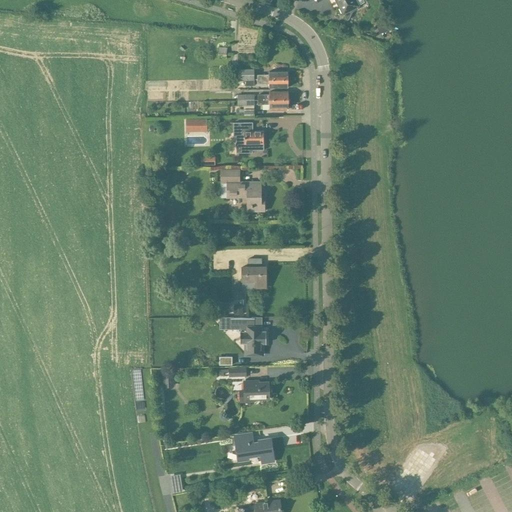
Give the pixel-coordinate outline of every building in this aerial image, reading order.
[(336,0),(344,13),(345,13),(348,19),(349,19),(352,12),(358,9),(357,8),(360,6),(356,0),(336,0)] [(376,21),(379,33),(385,32),(382,20),(376,21)] [(245,80),(254,80),(254,69),(237,69),(230,69),(230,80),(237,80),(245,80)] [(257,75),(257,80),(288,80),(288,71),(269,72),(269,74),(257,75)] [(257,94),(257,100),(288,99),(288,91),(269,92),(269,94),(257,94)] [(255,115),(254,94),(244,94),(244,105),(243,105),(244,110),(239,110),(239,116),(255,115)] [(288,99),(257,100),(257,105),(269,105),(269,110),(286,110),(286,107),(288,107),(288,99)] [(206,130),(206,119),(196,119),(196,130),(206,130)] [(264,131),(253,132),(252,122),(233,123),(233,136),(238,136),(238,151),(264,150),(264,131)] [(260,182),(240,182),(240,169),(220,169),(220,184),(227,184),(227,197),(247,197),(248,211),(264,210),(264,196),(260,196),(260,182)] [(242,280),(244,280),(244,291),(255,291),(255,287),(265,287),(265,266),(261,266),(261,258),(248,258),(248,266),(242,266),(242,280)] [(219,315),(227,314),(226,306),(218,307),(219,315)] [(242,306),(234,306),(235,314),(243,314),(242,306)] [(231,318),(231,326),(241,326),(241,331),(240,331),(240,344),(250,344),(250,354),(262,354),(262,346),(262,343),(266,344),(266,331),(259,331),(259,327),(252,327),(252,318),(231,318)] [(228,367),(229,377),(247,376),(246,367),(228,367)] [(163,387),(166,387),(174,387),(173,371),(165,371),(163,371),(163,387)] [(253,380),(245,381),(245,389),(239,390),(239,393),(239,394),(238,396),(239,398),(240,400),(239,403),(255,402),(255,399),(268,398),(267,382),(253,382),(253,380)] [(249,433),(235,435),(239,459),(261,456),(262,462),(273,460),(270,438),(250,441),(249,433)] [(179,479),(178,479),(178,474),(170,475),(171,491),(180,490),(179,479)] [(280,511),(279,500),(255,503),(256,511),(280,511)]
